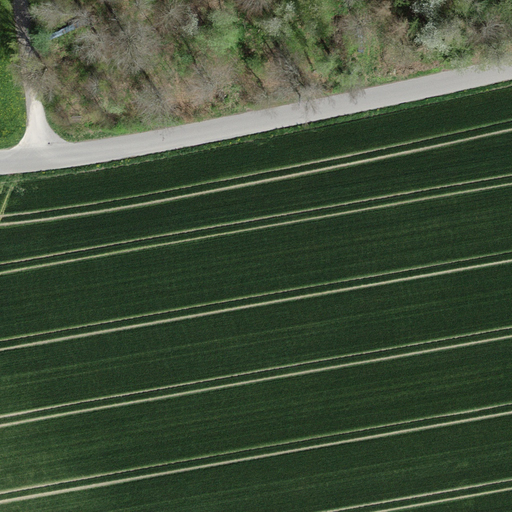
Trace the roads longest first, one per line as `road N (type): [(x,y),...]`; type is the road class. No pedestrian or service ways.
road 1 (unclassified): [(511,65),(235,126),(0,161)]
road 2 (track): [(44,158),(21,0)]
